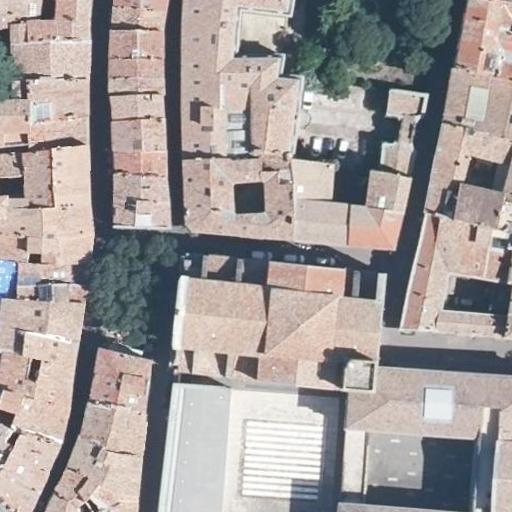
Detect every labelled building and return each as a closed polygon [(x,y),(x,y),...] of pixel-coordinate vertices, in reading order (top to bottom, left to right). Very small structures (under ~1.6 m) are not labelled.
[(0,0),(0,27),(10,25),(9,23),(8,0),(0,0)] [(42,0),(8,0),(9,23),(25,22),(26,19),(40,19),(42,0)] [(57,0),(55,19),(57,19),(58,40),(89,39),(90,8),(90,3),(90,0),(57,0)] [(113,0),(113,5),(168,11),(168,5),(169,0),(113,0)] [(184,0),(181,29),(181,78),(182,159),(251,157),(251,153),(272,153),(293,152),(304,72),(282,70),(283,53),(238,52),(241,11),(291,16),(293,0),(184,0)] [(511,3),(496,0),(469,0),(467,11),(456,67),(511,81),(511,3)] [(112,17),(112,28),(164,32),(165,23),(166,21),(168,11),(113,5),(113,7),(113,13),(112,17)] [(64,77),(89,77),(89,68),(89,57),(89,39),(58,40),(57,19),(55,19),(40,19),(26,19),(25,22),(9,23),(10,25),(9,25),(11,77),(27,77),(28,78),(64,77)] [(110,58),(165,59),(165,56),(164,48),(164,45),(164,37),(164,32),(112,28),(111,46),(110,58)] [(110,66),(110,75),(163,76),(163,74),(163,69),(163,67),(164,61),(165,59),(110,58),(110,66)] [(511,81),(456,67),(449,99),(445,119),(444,122),(511,138),(511,81)] [(380,139),(377,170),(412,177),(414,169),(420,140),(434,75),(425,73),(422,75),(420,78),(417,80),(416,81),(414,81),(412,82),(410,82),(409,84),(407,85),(406,86),(406,89),(388,86),(383,112),(390,114),(392,117),(397,118),(396,134),(393,137),(390,138),(388,139),(387,139),(385,139),(380,139)] [(109,94),(162,94),(162,88),(163,84),(164,76),(163,76),(110,75),(109,84),(109,94)] [(55,147),(88,142),(89,111),(89,94),(89,77),(64,77),(28,78),(27,77),(11,77),(11,98),(31,98),(32,144),(0,146),(0,151),(14,151),(26,150),(42,149),(55,147)] [(110,106),(110,117),(163,115),(163,110),(163,107),(162,94),(109,94),(109,96),(109,98),(109,103),(110,106)] [(0,146),(32,144),(31,98),(11,98),(0,97),(0,146)] [(112,135),(113,150),(164,150),(164,132),(164,130),(163,115),(110,117),(112,135)] [(511,138),(444,122),(437,155),(425,213),(511,231),(511,138)] [(90,183),(88,142),(55,147),(58,206),(45,206),(46,236),(61,238),(93,233),(90,187),(90,183)] [(28,196),(10,196),(11,202),(11,207),(45,206),(58,206),(55,147),(42,149),(26,150),(27,174),(28,196)] [(0,215),(3,216),(7,215),(11,208),(11,207),(11,202),(10,196),(3,192),(3,177),(27,174),(26,150),(14,151),(0,151),(0,215)] [(113,160),(113,171),(166,176),(166,170),(165,167),(164,150),(113,150),(113,160)] [(272,153),(251,153),(251,157),(182,159),(184,223),(196,233),(242,236),(293,239),(293,219),(294,205),(294,200),(294,193),(293,186),(291,175),(290,166),(290,159),(289,156),(293,152),(272,153)] [(293,219),(293,239),(304,240),(326,242),(346,244),(352,244),(368,246),(383,248),(394,249),(397,240),(398,234),(400,228),(403,217),(405,209),(406,204),(412,177),(377,170),(368,168),(366,189),(344,187),(345,183),(332,182),(334,163),(316,160),(289,156),(290,159),(290,166),(291,175),(293,186),(294,193),(294,200),(294,205),(293,219)] [(114,192),(113,225),(129,226),(140,226),(141,226),(153,227),(160,227),(169,228),(168,213),(167,211),(167,190),(167,188),(166,176),(113,171),(113,176),(114,183),(114,192)] [(0,235),(40,236),(46,236),(45,206),(11,207),(11,208),(7,215),(3,216),(0,215),(0,235)] [(511,231),(425,213),(418,250),(402,329),(430,331),(476,335),(511,338),(511,231)] [(0,257),(0,258),(10,261),(19,261),(21,261),(42,260),(43,262),(91,261),(92,246),(93,233),(61,238),(46,236),(40,236),(0,235),(0,257)] [(375,391),(378,367),(379,360),(384,311),(385,300),(388,273),(347,268),(281,261),(275,261),(249,258),(243,257),(216,254),(210,254),(186,251),(185,258),(184,258),(182,279),(178,309),(175,338),(173,363),(175,363),(174,369),(196,371),(202,372),(230,375),(235,376),(236,376),(262,379),(335,386),(346,388),(375,391)] [(0,298),(2,299),(2,296),(18,297),(18,283),(44,282),(90,282),(91,271),(91,261),(43,262),(42,260),(21,261),(19,261),(10,261),(0,258),(0,257),(0,298)] [(18,297),(86,302),(88,293),(90,286),(90,282),(44,282),(18,283),(18,297)] [(0,348),(7,349),(13,349),(13,327),(29,329),(79,337),(83,319),(86,302),(18,297),(2,296),(2,299),(0,317),(0,348)] [(23,429),(62,441),(69,408),(72,386),(78,342),(79,337),(29,329),(27,351),(31,354),(43,356),(38,378),(38,397),(24,398),(16,411),(12,427),(13,428),(22,430),(23,429)] [(91,399),(147,411),(150,378),(150,377),(152,359),(127,354),(101,348),(97,368),(97,369),(92,391),(91,399)] [(13,349),(7,349),(1,361),(0,370),(0,385),(24,398),(38,397),(38,378),(28,376),(31,354),(27,351),(13,349)] [(511,511),(511,379),(470,376),(417,371),(378,367),(375,391),(346,388),(343,429),(346,429),(343,466),(341,500),(337,500),(336,511),(511,511)] [(225,511),(234,386),(173,380),(163,472),(158,511),(225,511)] [(0,405),(16,411),(24,398),(0,385),(0,405)] [(82,428),(79,434),(88,437),(91,438),(98,442),(110,448),(116,452),(132,454),(143,455),(145,430),(147,411),(91,399),(86,413),(86,415),(82,428)] [(0,511),(31,511),(32,510),(49,472),(61,445),(62,441),(23,429),(22,430),(15,444),(7,439),(13,428),(12,427),(0,421),(0,511)] [(72,460),(70,464),(101,481),(106,484),(111,486),(116,488),(120,490),(130,492),(139,493),(141,476),(143,455),(132,454),(116,452),(110,448),(98,442),(91,438),(88,437),(79,434),(76,446),(75,449),(72,460)] [(64,477),(58,490),(67,498),(81,489),(87,499),(93,509),(117,501),(138,502),(139,497),(139,493),(130,492),(120,490),(116,488),(111,486),(106,484),(101,481),(70,464),(65,474),(64,477)] [(137,511),(138,502),(117,501),(93,509),(94,511),(76,511),(78,505),(87,499),(81,489),(67,498),(58,490),(49,506),(46,511),(137,511)]
